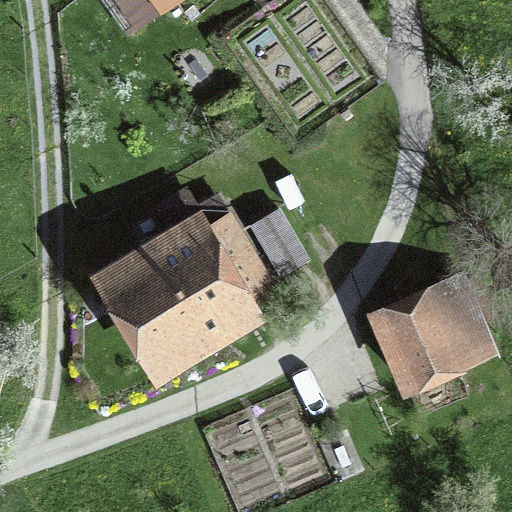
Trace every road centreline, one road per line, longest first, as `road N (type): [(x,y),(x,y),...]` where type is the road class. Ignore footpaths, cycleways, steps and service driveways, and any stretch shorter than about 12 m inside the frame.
road 1 (track): [(0,470),(220,390),(296,350),(344,313),(408,202),(419,137),(404,0)]
road 2 (track): [(41,0),(55,368),(43,418),(13,465)]
